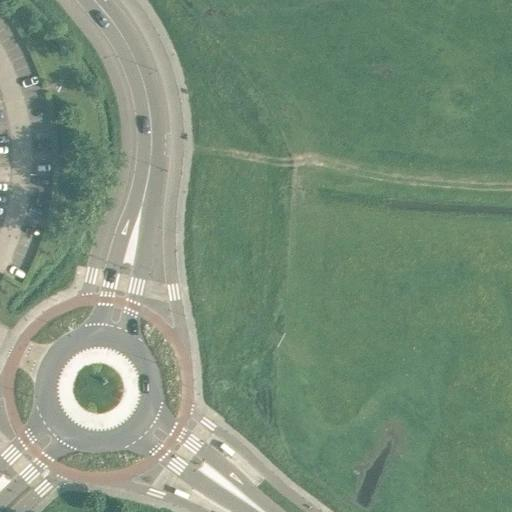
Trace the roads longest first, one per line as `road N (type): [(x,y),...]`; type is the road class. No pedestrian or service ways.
road 1 (track): [(511,186),(151,146)]
road 2 (secondary): [(114,340),(146,188),(151,114),(129,48),(89,0)]
road 3 (residential): [(0,265),(23,200),(17,114),(0,69)]
road 4 (secondary): [(257,511),(141,423)]
